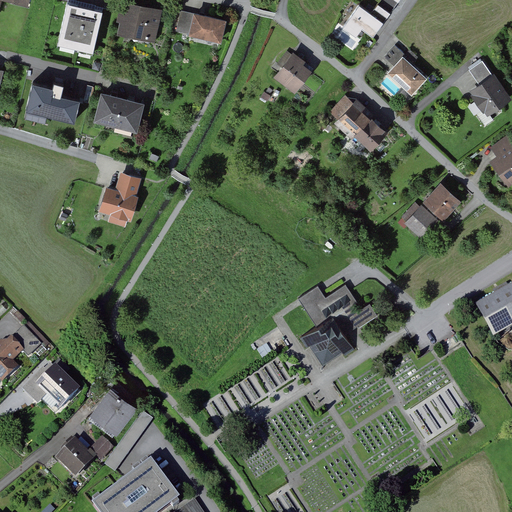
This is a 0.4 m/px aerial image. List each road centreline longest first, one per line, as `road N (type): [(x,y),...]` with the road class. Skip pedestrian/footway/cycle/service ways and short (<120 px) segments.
road 1 (residential): [(277,16),(511,216)]
road 2 (residential): [(0,53),(139,87)]
road 3 (residential): [(429,318),(373,267),(326,284)]
